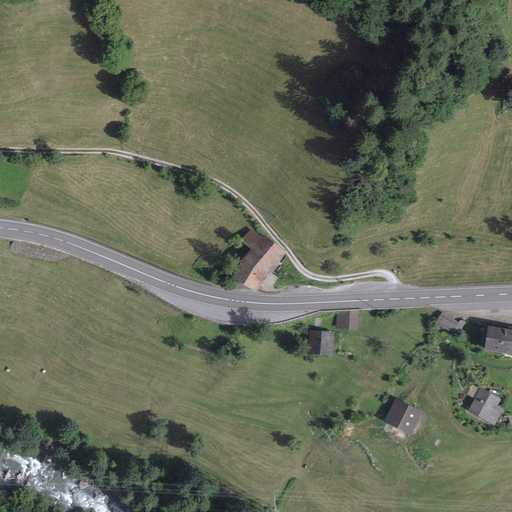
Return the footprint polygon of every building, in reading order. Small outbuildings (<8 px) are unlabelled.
[(270,269),(276,274),(282,263),(278,260),(284,253),(264,237),(263,238),(251,231),(242,241),(250,252),(243,261),(233,278),(256,291),(265,275),(270,269)] [(339,314),(338,327),(356,328),(356,315),(339,314)] [(439,321),(454,330),(458,323),(443,314),(439,321)] [(511,351),(511,332),(503,331),(490,329),(486,350),(511,354),(511,351)] [(312,333),(311,352),(330,354),(330,343),(339,344),(340,335),(312,333)] [(494,424),(501,412),(494,408),(498,400),(481,390),(470,410),(494,424)] [(397,402),(387,421),(410,432),(419,414),(397,402)]
